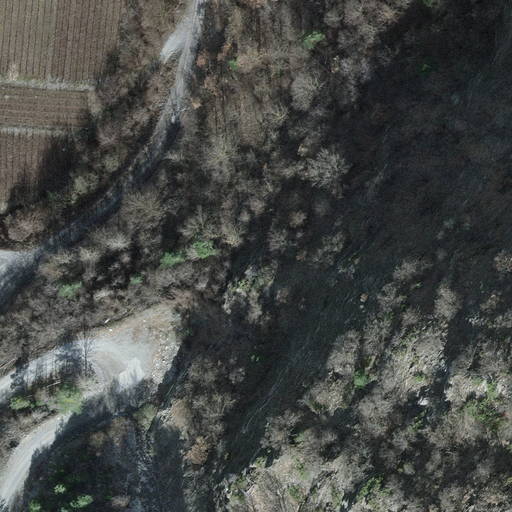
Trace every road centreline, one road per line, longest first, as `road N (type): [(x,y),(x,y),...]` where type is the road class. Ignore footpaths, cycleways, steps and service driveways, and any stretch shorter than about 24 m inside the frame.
road 1 (track): [(201,0),(170,133),(111,204),(0,300)]
road 2 (track): [(0,394),(62,356),(89,351),(114,360),(121,376),(116,395),(31,458),(0,511)]
